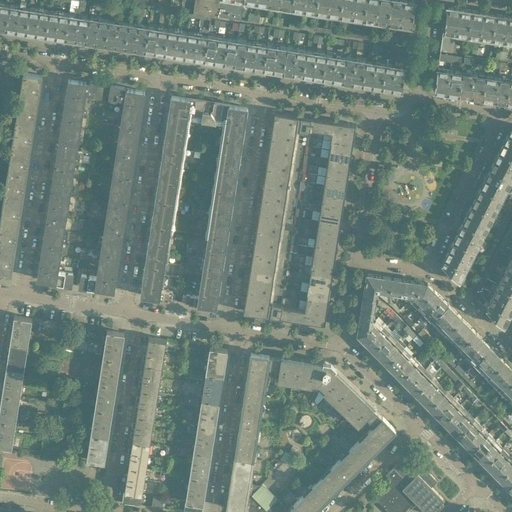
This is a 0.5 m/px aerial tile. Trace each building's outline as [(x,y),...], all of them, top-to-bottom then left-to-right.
[(205,15),(207,0),(194,0),(193,9),(193,13),(205,15)] [(217,17),(217,15),(219,0),(207,0),(205,15),(210,16),(217,17)] [(230,17),(232,0),(219,0),(217,15),(230,17)] [(241,19),(244,0),(232,0),(230,17),(241,19)] [(318,0),(306,0),(305,8),(317,10),(318,0)] [(330,0),(318,0),(317,10),(329,12),(330,0)] [(342,0),(330,0),(329,12),(340,13),(342,0)] [(354,0),(342,0),(340,13),(352,15),(354,0)] [(365,0),(354,0),(352,15),(363,17),(365,0)] [(378,0),(365,0),(363,17),(376,19),(378,0)] [(388,21),(390,0),(378,0),(376,19),(388,21)] [(400,23),(403,0),(390,0),(388,21),(385,37),(384,41),(396,43),(400,23)] [(411,24),(414,4),(412,0),(409,0),(403,0),(400,23),(411,24)] [(0,27),(6,29),(10,4),(0,2),(0,27)] [(16,30),(20,5),(10,4),(6,29),(16,30)] [(125,13),(126,6),(116,4),(115,11),(125,13)] [(26,32),(29,7),(20,5),(16,30),(26,32)] [(455,32),(459,8),(449,6),(446,8),(442,30),(453,32),(455,32)] [(35,33),(39,8),(29,7),(26,32),(35,33)] [(193,13),(193,9),(190,8),(189,13),(156,7),(155,11),(210,19),(210,16),(205,15),(193,13)] [(45,35),(49,10),(39,8),(35,33),(45,35)] [(470,9),(459,8),(455,32),(467,34),(470,9)] [(483,11),(470,9),(467,34),(479,36),(483,11)] [(55,36),(59,11),(49,10),(45,35),(55,36)] [(65,38),(69,13),(59,11),(55,36),(65,38)] [(495,13),(483,11),(479,36),(491,38),(495,13)] [(75,40),(79,14),(69,13),(65,38),(75,40)] [(248,13),(247,20),(259,22),(260,14),(248,13)] [(506,15),(495,13),(491,38),(503,39),(506,15)] [(85,41),(89,16),(79,14),(75,40),(85,41)] [(511,15),(506,15),(503,39),(511,40),(511,15)] [(95,43),(99,17),(89,16),(85,41),(95,43)] [(105,44),(108,19),(99,17),(95,43),(105,44)] [(114,46),(118,20),(108,19),(105,44),(114,46)] [(124,47),(128,22),(118,20),(114,46),(124,47)] [(134,49),(138,23),(128,22),(124,47),(134,49)] [(290,22),(289,26),(314,30),(314,26),(290,22)] [(144,50),(148,25),(138,23),(134,49),(144,50)] [(408,45),(411,24),(400,23),(396,43),(408,45)] [(154,52),(158,27),(148,25),(144,50),(154,52)] [(164,53),(167,28),(158,27),(154,52),(164,53)] [(173,55),(177,30),(167,28),(164,53),(173,55)] [(203,60),(208,34),(208,29),(199,28),(198,33),(197,33),(193,58),(203,60)] [(284,30),(274,28),(273,35),(278,36),(278,38),(282,39),(284,30)] [(183,56),(187,31),(177,30),(173,55),(183,56)] [(450,50),(453,32),(442,30),(440,48),(450,50)] [(193,58),(197,33),(187,31),(183,56),(193,58)] [(304,33),(293,31),(292,37),(297,38),(297,40),(303,41),(304,33)] [(213,61),(217,36),(208,34),(203,60),(213,61)] [(223,63),(227,38),(217,36),(213,61),(223,63)] [(233,64),(237,39),(227,38),(223,63),(233,64)] [(243,66),(247,41),(237,39),(233,64),(243,66)] [(253,67),(257,42),(247,41),(243,66),(253,67)] [(263,69),(267,44),(257,42),(253,67),(263,69)] [(272,70),(276,45),(267,44),(263,69),(272,70)] [(282,72),(286,47),(276,45),(272,70),(282,72)] [(292,73),(296,48),(286,47),(282,72),(292,73)] [(302,75),(306,50),(296,48),(292,73),(302,75)] [(407,49),(398,48),(397,54),(395,64),(405,65),(407,49)] [(312,76),(316,51),(306,50),(302,75),(312,76)] [(322,78),(326,53),(316,51),(312,76),(322,78)] [(438,59),(441,59),(446,60),(450,61),(451,54),(439,52),(438,59)] [(332,80),(336,55),(326,53),(322,78),(332,80)] [(341,81),(345,56),(336,55),(332,80),(341,81)] [(351,83),(355,58),(345,56),(341,81),(351,83)] [(361,84),(365,59),(355,58),(351,83),(361,84)] [(371,86),(375,61),(365,59),(361,84),(371,86)] [(381,87),(385,62),(375,61),(371,86),(381,87)] [(391,89),(395,64),(385,62),(381,87),(391,89)] [(405,65),(395,64),(391,89),(401,90),(405,65)] [(433,89),(445,91),(448,69),(437,68),(433,89)] [(460,71),(448,69),(445,91),(457,93),(460,71)] [(473,73),(460,71),(457,93),(470,95),(473,73)] [(23,72),(21,83),(40,86),(41,75),(23,72)] [(485,75),(473,73),(470,95),(482,97),(485,75)] [(497,77),(485,75),(482,97),(494,99),(497,77)] [(510,79),(497,77),(494,99),(507,101),(510,79)] [(100,95),(102,84),(68,79),(64,103),(83,106),(85,92),(100,95)] [(40,86),(21,83),(19,97),(38,99),(40,86)] [(141,116),(145,91),(111,85),(109,96),(119,98),(124,98),(124,103),(122,113),(141,116)] [(190,96),(189,97),(171,95),(169,108),(188,111),(187,113),(202,115),(201,118),(215,120),(215,117),(226,119),(226,117),(245,120),(247,106),(229,104),(229,102),(190,96)] [(38,99),(19,97),(17,110),(36,112),(38,99)] [(79,133),(82,113),(83,106),(64,103),(60,130),(79,133)] [(186,125),(187,116),(187,113),(188,111),(169,108),(167,122),(186,125)] [(36,112),(17,110),(15,123),(33,126),(36,112)] [(324,323),(341,214),(356,124),(274,111),(243,310),(267,314),(324,323)] [(136,143),(141,116),(122,113),(118,140),(136,143)] [(242,134),(245,120),(226,117),(226,119),(224,131),(242,134)] [(182,149),(185,131),(186,125),(167,122),(163,146),(182,149)] [(33,126),(15,123),(13,135),(32,137),(33,126)] [(75,158),(78,137),(79,133),(60,130),(56,155),(75,158)] [(239,159),(242,134),(224,131),(220,156),(239,159)] [(511,134),(508,132),(503,141),(511,145),(511,134)] [(32,137),(13,135),(11,148),(30,150),(32,137)] [(132,167),(136,143),(118,140),(114,164),(132,167)] [(511,145),(503,141),(499,150),(511,157),(511,145)] [(178,175),(182,149),(163,146),(159,172),(178,175)] [(30,150),(11,148),(9,160),(28,162),(30,150)] [(511,157),(499,150),(494,159),(511,168),(511,157)] [(71,183),(75,158),(56,155),(52,180),(71,183)] [(235,184),(239,159),(220,156),(216,181),(235,184)] [(511,168),(494,159),(490,168),(511,179),(511,176),(511,168)] [(28,162),(9,160),(7,173),(26,175),(28,162)] [(129,192),(132,167),(114,164),(110,189),(129,192)] [(490,168),(485,176),(506,187),(511,179),(490,168)] [(174,200),(177,177),(178,175),(159,172),(155,197),(174,200)] [(26,175),(7,173),(5,185),(24,188),(26,175)] [(485,176),(481,185),(502,196),(506,187),(485,176)] [(67,207),(71,183),(52,180),(49,204),(67,207)] [(231,209),(235,184),(216,181),(212,206),(231,209)] [(24,188),(5,185),(4,197),(22,200),(24,188)] [(481,185),(476,194),(497,205),(502,196),(481,185)] [(125,217),(129,192),(110,189),(106,213),(125,217)] [(476,194),(472,203),(493,214),(497,205),(476,194)] [(22,200),(4,197),(2,209),(20,212),(22,200)] [(170,225),(174,200),(155,197),(151,222),(170,225)] [(471,292),(511,212),(511,202),(493,240),(494,240),(491,247),(490,246),(485,255),(483,253),(478,263),(482,265),(479,271),(477,270),(475,275),(476,275),(473,282),(472,281),(468,289),(471,292)] [(472,203),(467,211),(488,222),(493,214),(472,203)] [(63,232),(67,207),(49,204),(45,229),(63,232)] [(227,234),(231,209),(212,206),(208,231),(227,234)] [(20,212),(2,209),(0,219),(0,221),(18,225),(20,212)] [(467,211),(463,220),(484,231),(488,222),(467,211)] [(121,241),(125,217),(106,213),(102,238),(121,241)] [(511,228),(511,218),(475,291),(479,293),(511,228)] [(463,220),(458,229),(479,240),(484,231),(463,220)] [(18,225),(0,221),(0,234),(16,236),(18,225)] [(166,250),(169,231),(170,225),(151,222),(148,247),(166,250)] [(59,256),(63,235),(63,232),(45,229),(41,253),(59,256)] [(458,229),(453,238),(475,249),(479,240),(458,229)] [(223,259),(227,234),(208,231),(204,256),(223,259)] [(16,236),(0,234),(0,246),(14,249),(16,236)] [(117,266),(121,241),(102,238),(98,263),(117,266)] [(453,238),(449,247),(470,258),(475,249),(453,238)] [(14,249),(0,246),(0,258),(12,261),(14,249)] [(162,275),(165,255),(166,250),(148,247),(144,272),(162,275)] [(449,247),(445,255),(466,266),(470,258),(449,247)] [(57,270),(59,260),(59,256),(41,253),(37,278),(64,282),(64,280),(71,281),(73,272),(57,270)] [(466,266),(445,255),(441,263),(448,269),(448,271),(451,274),(452,274),(459,281),(466,266)] [(219,284),(223,259),(204,256),(200,281),(219,284)] [(12,261),(0,258),(0,271),(10,274),(12,261)] [(113,290),(117,266),(98,263),(96,276),(81,274),(80,283),(87,284),(87,286),(113,290)] [(511,268),(507,266),(502,274),(511,279),(511,268)] [(160,289),(162,275),(144,272),(140,294),(159,297),(160,289)] [(366,273),(363,293),(363,294),(375,296),(375,294),(376,288),(378,275),(366,273)] [(511,279),(502,274),(498,283),(511,289),(511,279)] [(391,277),(378,275),(376,288),(390,290),(391,277)] [(405,279),(391,277),(390,290),(403,291),(405,279)] [(425,282),(405,279),(403,291),(410,298),(424,284),(425,282)] [(216,306),(219,284),(200,281),(198,295),(197,303),(216,306)] [(427,282),(425,282),(424,284),(410,298),(417,306),(433,289),(427,282)] [(511,289),(498,283),(494,292),(511,301),(511,289)] [(171,299),(172,291),(160,289),(159,297),(171,299)] [(433,289),(417,306),(424,313),(440,296),(433,289)] [(388,298),(381,293),(379,292),(377,294),(391,305),(399,314),(402,311),(388,298)] [(511,308),(511,301),(494,292),(489,301),(510,312),(511,308)] [(197,303),(198,295),(186,293),(185,301),(197,303)] [(375,296),(363,294),(360,310),(373,312),(375,296)] [(440,296),(424,313),(431,320),(448,303),(440,296)] [(402,320),(388,306),(378,299),(377,304),(386,308),(399,323),(406,330),(405,331),(419,345),(422,342),(415,335),(416,334),(402,319),(402,320)] [(510,312),(489,301),(485,308),(492,314),(492,316),(495,319),(497,319),(503,325),(504,325),(510,312)] [(448,303),(431,320),(438,327),(455,310),(448,303)] [(373,312),(360,310),(357,334),(358,335),(375,317),(372,314),(373,312)] [(445,334),(461,317),(455,310),(438,327),(445,334)] [(29,331),(31,317),(14,315),(11,328),(29,331)] [(404,318),(417,332),(420,329),(414,323),(408,316),(407,315),(404,318)] [(375,317),(358,335),(365,342),(383,324),(376,317),(375,317)] [(452,341),(469,325),(461,317),(445,334),(442,337),(449,344),(452,341)] [(60,323),(59,332),(67,333),(69,324),(60,323)] [(383,324),(365,342),(372,349),(390,331),(383,324)] [(459,348),(476,332),(469,325),(452,341),(459,348)] [(423,327),(421,329),(418,333),(425,340),(430,344),(433,341),(428,337),(430,335),(423,327)] [(29,331),(11,328),(9,341),(27,344),(29,331)] [(122,345),(124,332),(106,329),(104,343),(122,345)] [(390,331),(372,349),(379,356),(397,338),(390,331)] [(476,332),(459,348),(466,355),(482,339),(476,332)] [(164,351),(166,339),(148,336),(146,348),(164,351)] [(58,337),(57,345),(65,346),(66,338),(58,337)] [(386,364),(405,346),(404,346),(406,344),(399,337),(397,339),(397,338),(379,356),(386,364)] [(482,339),(466,355),(473,363),(490,346),(482,339)] [(27,344),(9,341),(7,354),(25,356),(27,344)] [(423,354),(429,348),(423,342),(417,348),(423,354)] [(122,345),(104,343),(102,355),(120,358),(122,345)] [(225,360),(227,348),(209,346),(207,357),(225,360)] [(405,346),(386,364),(393,371),(411,353),(405,346)] [(436,349),(489,403),(492,401),(438,346),(436,349)] [(490,346),(473,363),(480,370),(497,353),(490,346)] [(164,351),(146,348),(144,361),(162,364),(164,351)] [(458,377),(430,348),(426,352),(455,381),(458,377)] [(265,380),(267,367),(269,355),(251,352),(247,378),(265,380)] [(411,353),(393,371),(400,378),(419,360),(411,353)] [(484,379),(487,377),(504,360),(497,353),(480,370),(477,372),(484,379)] [(25,356),(7,354),(5,366),(23,369),(25,356)] [(120,358),(102,355),(100,368),(118,371),(120,358)] [(382,416),(371,406),(334,369),(334,366),(330,362),(324,361),(322,363),(269,355),(267,367),(270,371),(279,373),(278,379),(285,380),(285,377),(292,378),(291,381),(298,382),(298,379),(305,380),(304,383),(311,384),(311,381),(318,383),(321,379),(323,380),(321,384),(326,389),(324,390),(329,395),(331,393),(335,398),(334,400),(338,404),(340,403),(345,407),(343,409),(348,414),(350,412),(355,417),(353,418),(358,423),(358,422),(373,424),(382,416)] [(225,360),(207,357),(205,370),(223,373),(225,360)] [(419,360),(400,378),(407,385),(425,367),(419,360)] [(494,384),(510,367),(504,360),(487,377),(494,384)] [(162,364),(144,361),(142,374),(160,377),(162,364)] [(23,369),(5,366),(3,380),(21,382),(23,369)] [(425,367),(407,385),(415,392),(432,374),(425,367)] [(499,393),(501,391),(511,379),(511,368),(510,367),(494,384),(492,386),(499,393)] [(118,371),(100,368),(98,381),(116,383),(118,371)] [(223,373),(205,370),(203,383),(221,386),(223,373)] [(160,377),(142,374),(140,387),(158,390),(160,377)] [(432,374),(415,392),(422,399),(439,382),(432,374)] [(261,406),(265,380),(247,378),(243,403),(261,406)] [(508,398),(511,394),(511,379),(501,391),(508,398)] [(21,382),(3,380),(1,392),(19,395),(21,382)] [(460,390),(465,385),(460,380),(455,385),(460,390)] [(116,383),(98,381),(96,393),(114,396),(116,383)] [(439,382),(422,399),(429,406),(447,389),(439,382)] [(221,386),(203,383),(201,396),(219,399),(221,386)] [(471,392),(465,385),(462,387),(469,394),(471,392)] [(158,390),(140,387),(138,399),(156,402),(157,394),(158,391),(158,390)] [(447,389),(429,406),(436,413),(453,396),(447,389)] [(19,395),(1,392),(0,400),(0,405),(17,408),(19,395)] [(112,409),(114,396),(96,393),(94,407),(112,409)] [(475,394),(472,397),(471,399),(475,403),(479,399),(475,394)] [(219,399),(201,396),(199,409),(217,412),(219,399)] [(453,396),(436,413),(442,420),(460,403),(453,396)] [(156,402),(138,399),(136,412),(154,415),(156,402)] [(257,432),(261,406),(243,403),(239,429),(257,432)] [(460,403),(442,420),(450,428),(467,410),(460,403)] [(511,432),(483,403),(481,406),(511,437),(511,432)] [(17,408),(0,405),(0,418),(15,420),(17,408)] [(112,409),(94,407),(92,419),(110,422),(112,409)] [(496,411),(511,426),(511,421),(499,408),(496,411)] [(217,412),(199,409),(197,422),(215,425),(217,412)] [(457,435),(474,417),(476,416),(469,409),(467,410),(450,428),(457,435)] [(154,415),(136,412),(134,426),(152,429),(154,415)] [(382,416),(373,424),(364,434),(377,447),(395,429),(382,416)] [(464,442),(481,424),(474,417),(457,435),(464,442)] [(15,420),(0,418),(0,431),(13,433),(15,420)] [(110,422),(92,419),(90,432),(108,435),(110,422)] [(215,425),(197,422),(195,434),(213,437),(215,425)] [(481,424),(464,442),(471,449),(488,431),(481,424)] [(52,434),(53,426),(46,425),(44,437),(53,439),(54,435),(58,436),(59,429),(54,428),(53,434),(52,434)] [(152,429),(134,426),(132,438),(150,441),(152,429)] [(253,457),(257,432),(239,429),(235,455),(253,457)] [(13,433),(0,431),(0,444),(11,446),(13,433)] [(488,431),(471,449),(478,456),(495,439),(488,431)] [(108,435),(90,432),(88,445),(106,447),(108,435)] [(213,437),(195,434),(193,447),(211,450),(213,437)] [(364,434),(345,452),(358,466),(377,447),(364,434)] [(150,441),(132,438),(130,451),(148,454),(150,441)] [(495,439),(478,456),(485,463),(502,446),(495,439)] [(492,470),(511,451),(504,444),(502,446),(485,463),(492,470)] [(106,447),(88,445),(86,458),(104,461),(106,447)] [(211,450),(193,447),(191,460),(209,463),(211,450)] [(285,450),(284,451),(281,457),(292,464),(297,457),(294,455),(288,452),(285,450)] [(148,454),(130,451),(128,464),(146,467),(148,454)] [(499,477),(511,463),(511,452),(511,451),(492,470),(499,477)] [(345,452),(327,471),(339,484),(358,466),(345,452)] [(436,480),(428,472),(408,452),(385,474),(392,481),(375,498),(389,511),(402,511),(414,500),(426,511),(429,511),(435,507),(437,509),(443,503),(441,501),(443,499),(431,486),(436,480)] [(248,483),(253,457),(235,455),(230,481),(248,483)] [(209,463),(191,460),(189,473),(207,476),(209,463)] [(511,463),(499,477),(506,484),(511,477),(511,463)] [(146,467),(128,464),(126,477),(144,479),(146,467)] [(327,471),(307,490),(320,503),(339,484),(327,471)] [(207,476),(189,473),(187,486),(205,489),(207,476)] [(144,479),(126,477),(124,489),(142,492),(144,479)] [(244,510),(248,483),(230,481),(226,507),(233,508),(244,510)] [(285,507),(277,498),(274,496),(265,487),(262,483),(259,485),(248,483),(244,510),(233,508),(233,511),(288,511),(285,509),(285,507)] [(205,489),(187,486),(185,499),(203,501),(205,489)] [(142,492),(124,489),(122,502),(140,504),(142,492)] [(289,508),(292,511),(310,511),(320,503),(307,490),(289,508)] [(153,495),(151,505),(161,507),(163,497),(153,495)] [(203,501),(185,499),(183,509),(201,511),(203,501)]
